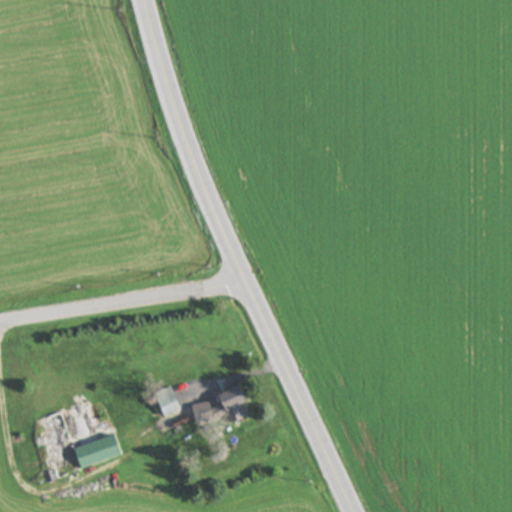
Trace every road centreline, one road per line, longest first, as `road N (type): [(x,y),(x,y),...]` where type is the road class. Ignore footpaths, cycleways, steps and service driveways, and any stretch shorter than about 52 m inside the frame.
road 1 (primary): [(148,0),(238,282),(347,511)]
road 2 (residential): [(0,319),(238,282)]
